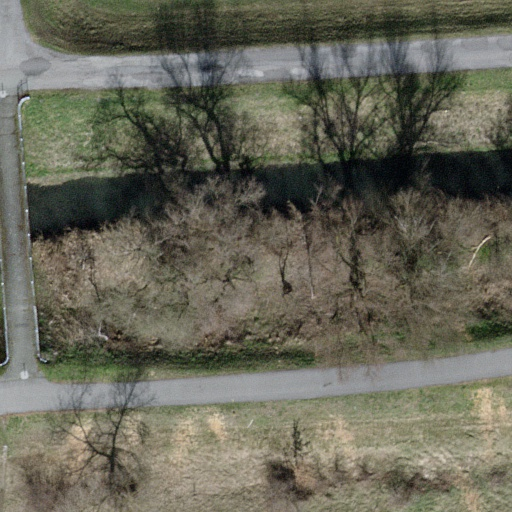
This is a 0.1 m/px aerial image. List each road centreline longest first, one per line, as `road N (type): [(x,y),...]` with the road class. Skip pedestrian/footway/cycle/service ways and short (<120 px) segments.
road 1 (track): [(0,78),(511,46)]
road 2 (unclassified): [(511,360),(389,377),(25,399)]
road 3 (unclassified): [(25,399),(3,78)]
